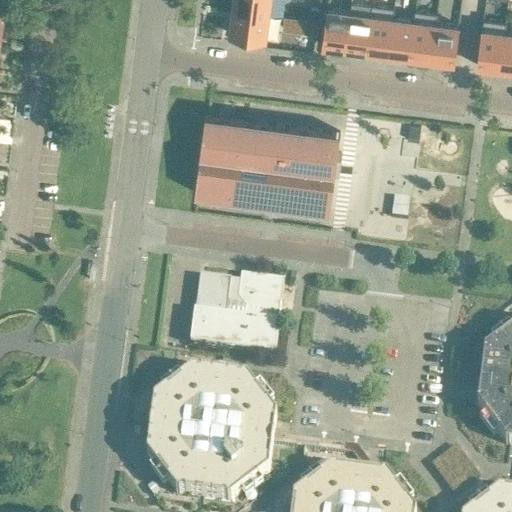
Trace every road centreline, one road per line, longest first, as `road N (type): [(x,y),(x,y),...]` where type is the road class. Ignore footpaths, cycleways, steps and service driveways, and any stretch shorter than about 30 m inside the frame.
road 1 (residential): [(511,105),(147,56)]
road 2 (residential): [(89,511),(125,231)]
road 3 (residential): [(125,231),(388,264)]
road 4 (residential): [(17,247),(50,0)]
road 5 (residential): [(125,231),(147,56)]
